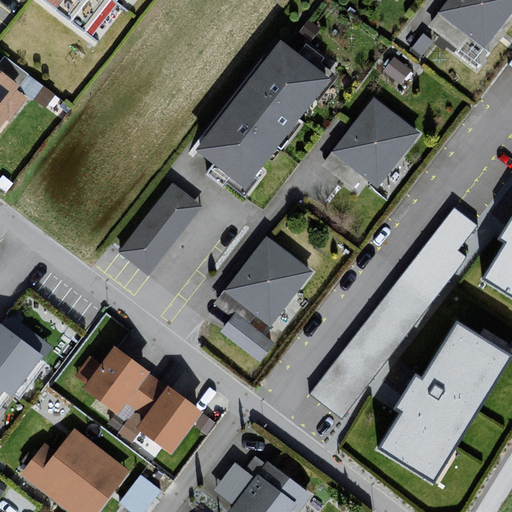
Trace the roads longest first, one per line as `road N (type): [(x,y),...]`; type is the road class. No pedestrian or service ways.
road 1 (unclassified): [(0,212),(252,407)]
road 2 (unknown): [(141,322),(212,224),(260,218),(280,203),(357,108)]
road 3 (unclassified): [(252,407),(388,511)]
road 4 (residential): [(252,407),(173,511)]
